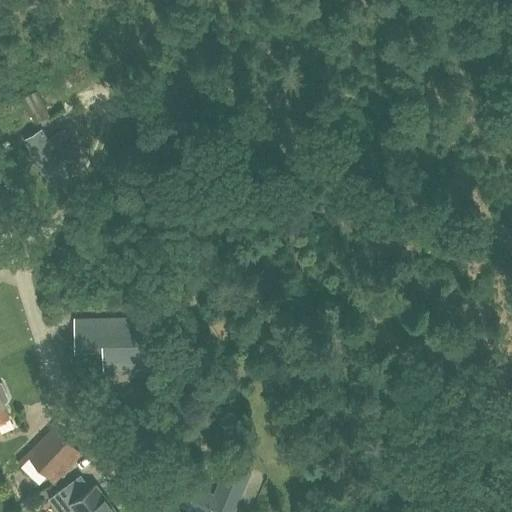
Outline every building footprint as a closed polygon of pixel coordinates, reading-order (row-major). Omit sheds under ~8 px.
[(71,151),(52,119),(37,127),(35,124),(20,133),(22,137),(6,146),(24,178),(39,169),(43,176),(60,166),(56,159),(71,151)] [(75,307),(75,317),(75,352),(103,352),(103,370),(158,369),(158,308),(75,307)] [(0,381),(0,430),(2,430),(0,426),(0,420),(9,417),(3,402),(7,401),(8,397),(2,382),(0,381)] [(54,480),(82,451),(56,424),(26,452),(54,480)] [(167,496),(179,470),(158,462),(146,488),(167,496)] [(234,511),(251,472),(227,462),(214,493),(195,485),(186,506),(199,511),(234,511)] [(116,511),(95,483),(72,500),(80,511),(79,511),(116,511)]
